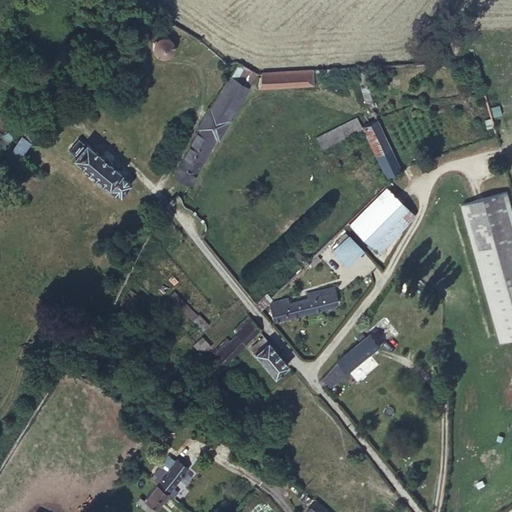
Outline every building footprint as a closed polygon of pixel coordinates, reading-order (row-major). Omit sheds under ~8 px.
[(172,50),(172,48),(173,47),(173,45),(172,44),(171,41),(170,40),(168,38),(166,37),(163,36),(162,36),(161,36),(159,37),(157,38),(156,40),(155,41),(154,43),(153,44),(153,47),(154,50),(156,53),(159,55),(160,55),(162,56),(165,55),(166,55),(169,54),(170,53),(172,50)] [(239,62),(210,108),(228,117),(255,72),(239,62)] [(378,99),(367,64),(356,65),(365,102),(368,101),(370,106),(376,105),(375,100),(378,99)] [(313,85),(312,67),(262,71),(260,87),(313,85)] [(17,132),(7,125),(17,111),(6,104),(0,111),(0,142),(7,147),(17,132)] [(199,128),(215,135),(218,137),(229,118),(228,117),(210,108),(199,128)] [(322,149),(362,129),(357,117),(316,137),(322,149)] [(401,169),(377,119),(362,126),(386,176),(401,169)] [(0,167),(7,172),(40,126),(39,126),(32,121),(0,165),(0,167)] [(199,128),(173,175),(190,183),(215,135),(199,128)] [(132,180),(84,141),(72,154),(78,159),(76,161),(118,195),(120,193),(126,198),(135,187),(130,183),(132,180)] [(377,252),(414,214),(386,185),(348,223),(377,252)] [(511,337),(511,206),(508,191),(461,203),(501,341),(511,337)] [(330,248),(345,265),(363,249),(348,232),(330,248)] [(301,269),(316,255),(302,241),(288,255),(301,269)] [(272,319),(337,303),(333,287),(318,290),(320,296),(288,304),(287,298),(280,300),(268,305),(272,319)] [(128,312),(139,296),(130,289),(118,305),(128,312)] [(197,315),(174,291),(169,296),(192,319),(197,315)] [(260,310),(272,298),(266,293),(255,304),(260,310)] [(209,324),(198,313),(197,315),(192,319),(203,330),(209,324)] [(237,333),(252,320),(247,315),(233,329),(237,333)] [(245,343),(261,328),(253,319),(252,320),(237,333),(236,334),(245,343)] [(390,336),(382,326),(375,332),(383,342),(390,336)] [(192,339),(201,331),(197,327),(188,335),(192,339)] [(348,370),(381,344),(371,332),(339,358),(323,375),(319,380),(324,384),(328,381),(331,385),(348,370)] [(225,364),(245,343),(236,334),(230,340),(216,354),(215,355),(225,364)] [(201,353),(210,345),(202,336),(194,344),(201,353)] [(216,354),(230,340),(226,336),(212,350),(216,354)] [(288,364),(264,336),(250,347),(274,376),(288,364)] [(167,491),(186,468),(168,454),(149,478),(156,483),(167,491)] [(149,511),(151,511),(167,491),(156,483),(144,499),(140,496),(135,501),(149,511)] [(309,511),(318,511),(323,506),(317,502),(309,511)]
